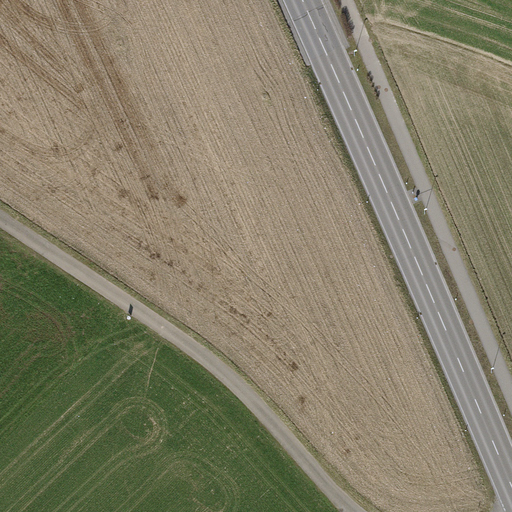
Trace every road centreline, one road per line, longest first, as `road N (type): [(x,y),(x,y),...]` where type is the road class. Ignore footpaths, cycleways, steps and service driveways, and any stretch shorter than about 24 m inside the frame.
road 1 (secondary): [(301,0),(511,484)]
road 2 (track): [(0,218),(205,358),(352,511)]
